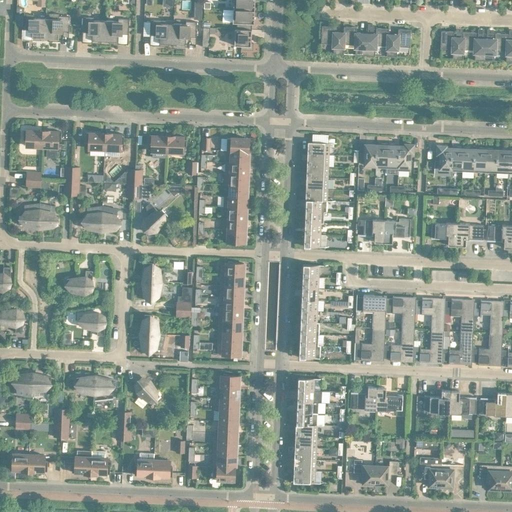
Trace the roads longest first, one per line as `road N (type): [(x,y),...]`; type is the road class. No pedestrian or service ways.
road 1 (residential): [(275,68),(7,57)]
road 2 (residential): [(4,110),(270,122)]
road 3 (residential): [(254,497),(0,486)]
road 4 (residential): [(125,248),(8,243),(0,228),(4,110)]
road 5 (residential): [(511,508),(272,497)]
road 6 (residential): [(511,375),(277,365)]
road 7 (residential): [(0,353),(120,357),(125,248)]
road 8 (residential): [(288,122),(511,132)]
road 9 (residential): [(349,258),(355,284),(511,290)]
road 10 (residential): [(511,265),(349,258)]
road 11 (residential): [(264,255),(125,248)]
road 12 (residential): [(425,75),(290,69)]
road 13 (residential): [(283,256),(288,122)]
road 14 (residential): [(270,122),(264,255)]
road 15 (residential): [(272,497),(277,365)]
road 16 (residential): [(259,368),(254,497)]
